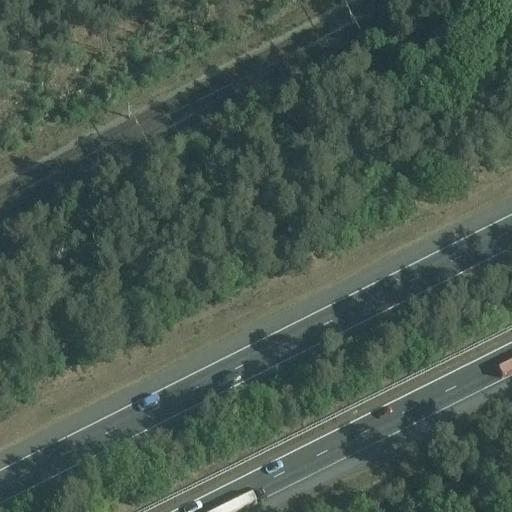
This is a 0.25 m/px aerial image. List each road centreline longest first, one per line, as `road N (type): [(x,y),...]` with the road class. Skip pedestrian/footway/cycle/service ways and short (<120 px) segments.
road 1 (motorway): [(511,223),(0,480)]
road 2 (motorway): [(214,511),(511,363)]
